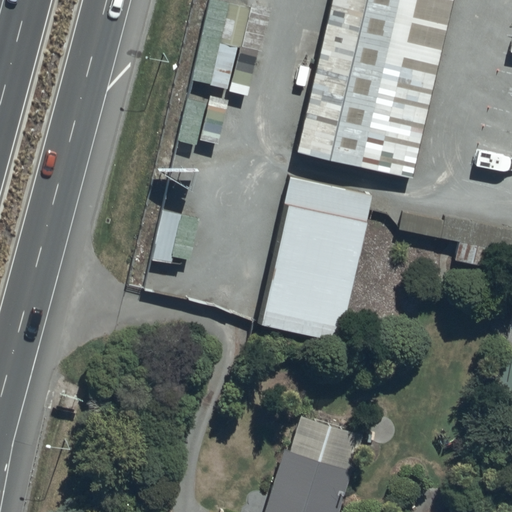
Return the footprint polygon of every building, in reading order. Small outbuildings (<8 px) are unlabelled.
[(222,0),(208,0),(191,78),(226,87),(225,89),(245,94),(255,48),(259,49),(269,9),(232,0),(228,0),(228,1),(222,0)] [(454,0),(329,0),(294,149),(412,177),(454,0)] [(216,143),(226,102),(206,98),(205,102),(187,98),(177,141),(195,144),(196,138),(216,143)] [(371,197),(289,177),(256,309),(338,329),(371,197)] [(196,216),(157,209),(149,256),(169,260),(170,254),(189,257),(196,216)] [(511,227),(442,214),(441,220),(400,212),(397,228),(455,239),(452,259),(484,265),(488,247),(507,250),(511,227)] [(511,353),(498,351),(491,404),(511,406),(511,353)] [(334,511),(358,433),(297,415),(287,449),(283,447),(263,511),(334,511)] [(460,511),(462,502),(436,497),(433,511),(460,511)]
